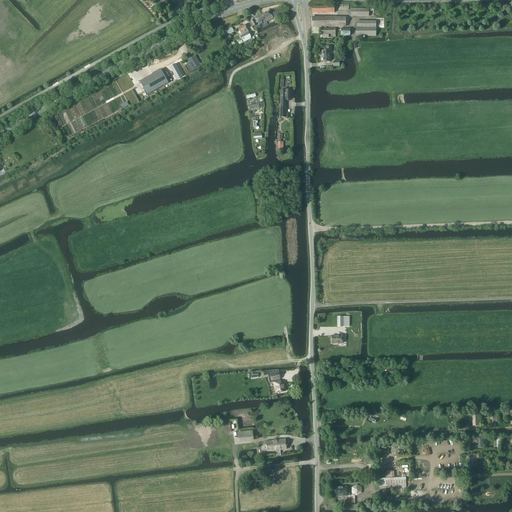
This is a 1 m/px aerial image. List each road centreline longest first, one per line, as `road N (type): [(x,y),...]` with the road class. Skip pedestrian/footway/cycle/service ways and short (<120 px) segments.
road 1 (tertiary): [(317,511),(298,0)]
road 2 (track): [(0,261),(35,244),(34,224),(61,214),(60,184),(303,35)]
road 3 (track): [(311,229),(511,222)]
road 4 (secondary): [(0,131),(165,40)]
